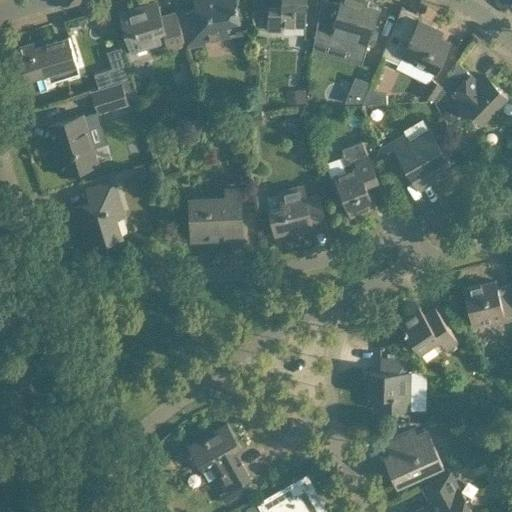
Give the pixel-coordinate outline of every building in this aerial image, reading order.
[(194,0),(196,9),(181,13),(185,32),(188,46),(204,43),(203,39),(232,33),(241,31),(237,10),(234,0),(194,0)] [(268,0),(267,29),(281,30),(281,24),(305,25),(306,0),(268,0)] [(339,0),(339,2),(330,0),(321,0),(316,37),(351,48),(349,54),(362,58),(367,41),(373,43),(378,26),(372,25),(378,7),(365,3),(366,0),(339,0)] [(119,13),(131,52),(166,41),(168,49),(186,43),(178,15),(161,20),(155,2),(119,13)] [(401,6),(381,55),(398,62),(400,54),(435,71),(449,42),(437,37),(441,29),(424,20),(426,17),(420,14),(415,12),(415,14),(401,8),(402,6),(401,6)] [(33,42),(9,49),(20,81),(63,67),(65,75),(78,71),(77,67),(78,67),(68,36),(35,47),(33,42)] [(119,47),(107,50),(117,82),(121,81),(129,78),(121,52),(119,47)] [(448,89),(466,70),(457,62),(443,84),(448,89)] [(469,73),(456,87),(451,92),(461,101),(460,102),(481,122),(507,95),(490,78),(482,86),(469,73)] [(356,75),(346,102),(347,103),(361,102),(370,81),(356,75)] [(422,93),(433,100),(443,85),(432,78),(422,93)] [(97,113),(128,103),(121,81),(117,82),(90,90),(97,113)] [(304,89),(286,91),(287,105),(306,103),(304,89)] [(82,114),(68,118),(49,124),(59,154),(55,155),(61,175),(97,163),(82,114)] [(437,142),(429,129),(408,142),(404,135),(390,143),(390,142),(379,148),(397,178),(408,171),(412,177),(424,170),(430,180),(437,176),(435,172),(450,163),(445,155),(437,142)] [(452,134),(437,142),(445,155),(460,148),(452,134)] [(373,204),(365,184),(377,179),(361,139),(341,147),(344,155),(339,157),(345,170),(334,175),(349,213),(373,204)] [(87,246),(120,236),(111,209),(121,206),(113,179),(85,188),(90,201),(71,207),(76,222),(79,221),(87,246)] [(282,210),(270,213),(275,233),(297,227),(298,232),(305,230),(304,226),(311,224),(312,228),(326,225),(321,206),(318,194),(306,197),(302,184),(278,191),(282,210)] [(242,236),(241,217),(240,188),(225,188),(226,197),(189,199),(191,238),(242,236)] [(486,282),(464,288),(472,324),(473,328),(476,327),(476,330),(490,327),(489,324),(504,320),(511,349),(511,348),(511,284),(511,283),(497,286),(496,280),(486,282)] [(397,318),(408,334),(419,352),(439,338),(446,349),(458,341),(435,307),(424,314),(417,304),(397,318)] [(407,371),(407,357),(379,357),(379,370),(366,370),(366,376),(370,376),(369,395),(373,396),(373,409),(409,409),(410,371),(407,371)] [(227,489),(231,486),(244,479),(249,476),(235,451),(240,448),(226,422),(188,444),(202,470),(212,464),(227,489)] [(397,485),(415,477),(443,464),(427,429),(416,434),(413,428),(384,441),(390,453),(384,455),(397,485)] [(415,511),(472,511),(459,487),(458,488),(448,471),(422,486),(431,503),(415,511)] [(288,484),(256,502),(261,511),(290,511),(294,510),(294,511),(327,511),(306,474),(288,484)] [(250,489),(244,479),(231,486),(227,489),(220,493),(226,503),(250,489)] [(261,511),(256,502),(245,509),(246,511),(261,511)]
